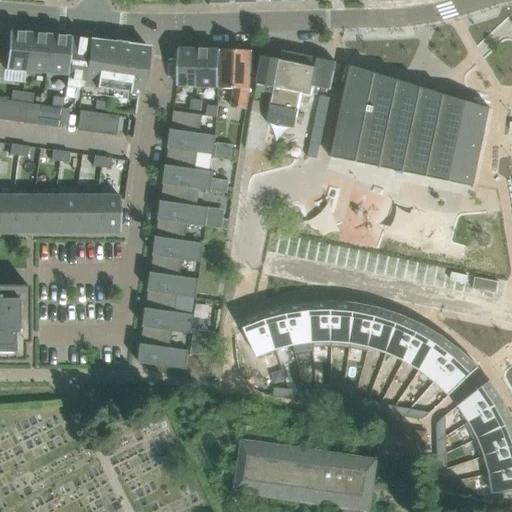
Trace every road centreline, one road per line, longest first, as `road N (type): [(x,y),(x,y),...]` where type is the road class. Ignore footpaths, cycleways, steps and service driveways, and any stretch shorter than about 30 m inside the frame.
road 1 (residential): [(124,333),(165,24)]
road 2 (tertiary): [(435,14),(165,24)]
